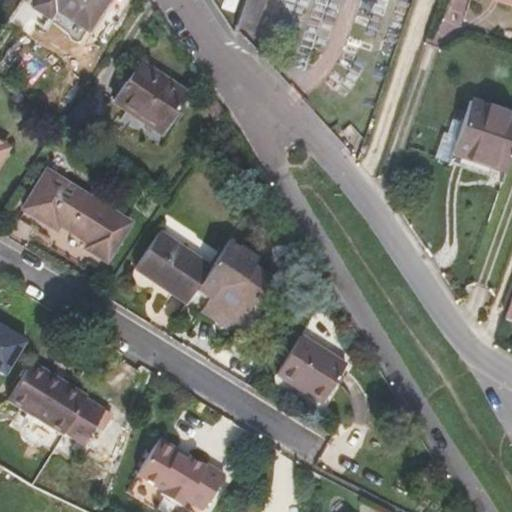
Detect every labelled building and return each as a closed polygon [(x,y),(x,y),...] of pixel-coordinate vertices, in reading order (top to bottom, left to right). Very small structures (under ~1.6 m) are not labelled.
[(106,0),(36,0),(33,6),(49,16),(54,8),(87,29),(106,0)] [(258,16),(263,0),(244,0),(241,10),(258,16)] [(252,32),(258,16),(241,10),(236,26),(252,32)] [(161,134),(189,93),(140,60),(112,101),(161,134)] [(505,172),(511,152),(511,113),(470,98),(451,153),(505,172)] [(130,222),(46,169),(22,209),(56,229),(59,224),(88,242),(85,246),(108,260),(130,222)] [(164,234),(159,231),(134,269),(185,303),(196,288),(211,265),(189,251),(195,243),(170,226),(164,234)] [(236,327),(270,277),(254,266),(258,259),(228,239),(211,265),(196,288),(210,298),(201,312),(226,328),(229,323),(236,327)] [(322,403),(347,363),(302,334),(276,374),(322,403)] [(31,361),(29,365),(59,383),(61,380),(31,361)] [(29,365),(7,400),(63,434),(64,432),(83,444),(105,410),(85,398),(87,396),(61,380),(59,383),(29,365)] [(199,465),(154,438),(133,474),(157,488),(155,492),(176,504),(180,497),(198,508),(219,473),(201,462),(199,465)]
